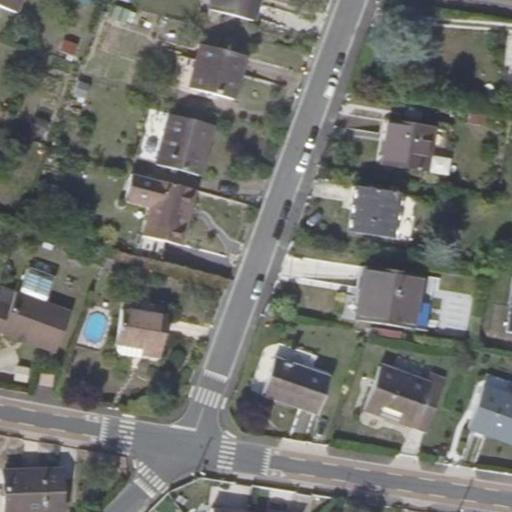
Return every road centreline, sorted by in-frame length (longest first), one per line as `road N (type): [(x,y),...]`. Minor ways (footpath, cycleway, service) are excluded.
road 1 (residential): [(187,448),(351,0)]
road 2 (tertiary): [(187,448),(511,499)]
road 3 (tertiary): [(0,413),(187,448)]
